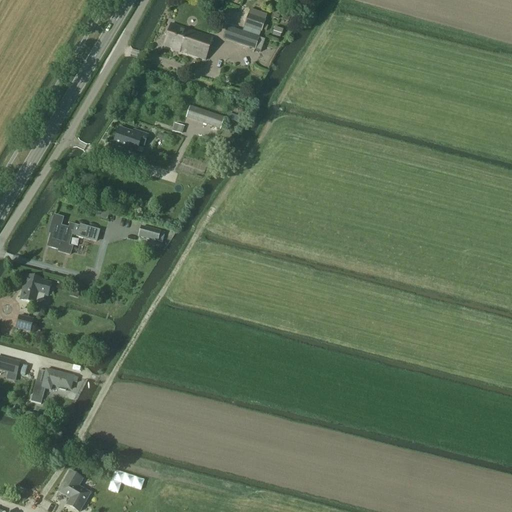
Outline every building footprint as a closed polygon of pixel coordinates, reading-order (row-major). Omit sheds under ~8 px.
[(265,22),(248,17),(244,28),(261,34),(265,22)] [(205,61),(213,39),(170,25),(163,46),(205,61)] [(227,28),(224,39),(255,50),(259,39),(227,28)] [(275,28),(272,36),(279,39),(280,34),(282,35),(283,31),(275,28)] [(220,129),(224,118),(190,107),(186,118),(220,129)] [(175,125),(172,132),(181,135),(183,128),(175,125)] [(133,134),(119,129),(113,145),(125,149),(124,151),(135,155),(139,144),(144,146),(148,136),(133,131),(133,134)] [(102,212),(100,219),(106,220),(108,214),(102,212)] [(53,233),(48,248),(59,251),(58,252),(70,256),(72,248),(68,247),(71,235),(77,237),(83,239),(90,241),(96,242),(99,232),(93,230),(80,227),(80,228),(70,225),(69,230),(60,227),(63,219),(54,217),(50,232),(52,233),(53,233)] [(165,234),(142,228),(139,238),(162,244),(165,234)] [(47,297),(51,284),(41,282),(42,281),(28,277),(26,286),(24,285),(20,301),(35,305),(36,302),(40,303),(43,301),(44,296),(47,297)] [(30,332),(33,321),(19,317),(16,329),(30,332)] [(0,357),(0,371),(17,376),(20,363),(0,357)] [(36,382),(33,396),(39,398),(42,389),(51,391),(52,386),(60,388),(59,390),(66,391),(66,389),(70,390),(72,382),(77,383),(78,378),(72,377),(46,370),(45,372),(39,371),(36,382)] [(142,491),(145,480),(113,470),(107,491),(118,494),(121,484),(142,491)] [(77,511),(79,511),(90,494),(78,487),(82,480),(70,473),(58,493),(70,500),(67,506),(77,511)]
